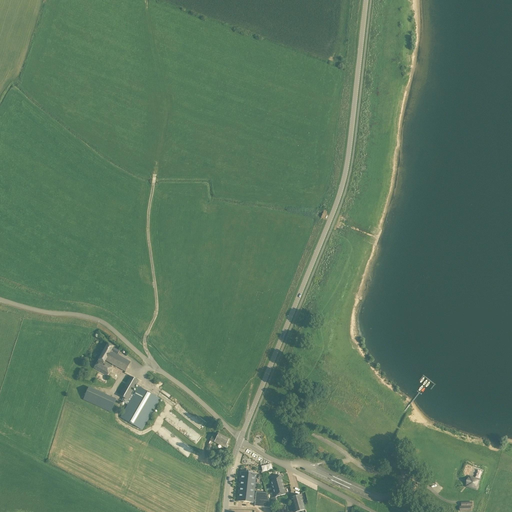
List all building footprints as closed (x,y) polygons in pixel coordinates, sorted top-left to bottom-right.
[(93,369),(107,375),(112,366),(104,362),(105,361),(125,372),(130,363),(117,355),(119,352),(112,348),(113,347),(108,344),(93,369)] [(136,385),(138,381),(130,376),(119,395),(127,400),(136,385)] [(142,430),(160,399),(138,386),(120,417),(142,430)] [(104,394),(89,387),(83,400),(110,412),(116,399),(104,394)] [(218,434),(217,437),(213,435),(210,440),(214,442),(227,448),(228,446),(226,445),(229,439),(218,434)] [(240,472),(237,501),(253,503),(256,474),(240,472)] [(270,479),(275,497),(271,498),(273,506),(279,504),(277,496),(285,494),(281,476),(270,479)] [(479,479),(469,476),(466,486),(475,489),(479,479)] [(266,493),(256,492),(254,506),(271,508),(266,493)] [(293,511),(296,511),(305,510),(301,495),(290,498),(293,511)] [(459,507),(459,511),(470,510),(470,506),(472,506),(472,502),(461,503),(461,507),(459,507)]
